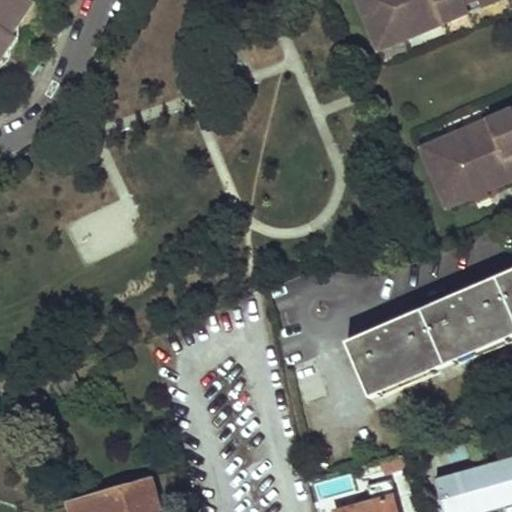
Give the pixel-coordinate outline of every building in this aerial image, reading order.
[(0,0),(0,46),(5,49),(14,36),(10,33),(33,2),(30,0),(0,0)] [(358,0),(377,45),(387,40),(387,42),(396,45),(407,40),(404,33),(416,28),(416,29),(425,33),(446,24),(443,17),(451,13),(452,14),(460,19),(473,13),(469,5),(480,1),(481,3),(489,6),(504,0),(358,0)] [(469,5),(473,13),(489,6),(481,3),(480,1),(469,5)] [(443,17),(446,24),(460,19),(452,14),(451,13),(443,17)] [(404,33),(407,40),(425,33),(416,29),(416,28),(404,33)] [(387,40),(377,45),(380,51),(396,45),(387,42),(387,40)] [(437,154),(427,159),(449,210),(474,198),(477,203),(491,198),(489,192),(511,182),(511,111),(504,116),(500,124),(501,127),(493,130),(489,122),(469,130),(465,140),(466,142),(455,146),(451,138),(440,143),(437,153),(437,154)] [(504,116),(489,122),(493,130),(501,127),(500,124),(504,116)] [(469,130),(451,138),(455,146),(466,142),(465,140),(469,130)] [(424,150),(427,159),(437,154),(437,153),(440,143),(424,150)] [(511,273),(346,344),(369,397),(511,337),(511,273)] [(73,372),(54,380),(60,395),(80,387),(73,372)] [(28,406),(34,425),(46,397),(56,391),(52,381),(35,389),(28,406)] [(382,477),(404,469),(400,456),(378,463),(382,477)] [(511,458),(437,480),(446,511),(478,511),(511,502),(511,458)] [(79,499),(82,511),(165,511),(156,479),(79,499)] [(345,511),(396,511),(389,485),(365,492),(369,506),(345,511)]
